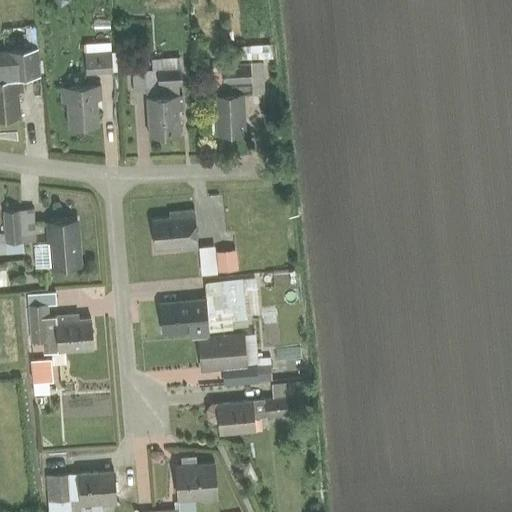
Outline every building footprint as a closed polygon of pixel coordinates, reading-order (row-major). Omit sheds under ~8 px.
[(36,48),(0,50),(0,78),(20,77),(38,75),(36,48)] [(112,49),(83,52),(85,72),(113,70),(112,49)] [(262,62),(219,64),(219,81),(232,81),(232,90),(263,89),(262,62)] [(134,91),(146,89),(147,96),(178,94),(177,77),(151,79),(151,70),(132,72),(134,91)] [(0,116),(23,114),(20,77),(0,78),(0,116)] [(102,83),(61,87),(64,126),(98,123),(95,98),(103,98),(102,83)] [(244,92),(209,94),(211,133),(246,132),(244,92)] [(178,94),(147,96),(150,138),(179,135),(177,111),(185,110),(183,93),(178,94)] [(35,206),(6,209),(9,241),(38,238),(35,206)] [(168,215),(150,216),(152,247),(182,245),(182,249),(199,247),(196,207),(168,209),(168,215)] [(81,217),(47,219),(51,267),(84,265),(81,217)] [(201,272),(219,271),(217,250),(217,246),(199,247),(201,272)] [(237,269),(236,249),(217,250),(219,271),(237,269)] [(248,327),(244,279),(204,282),(205,298),(207,330),(248,327)] [(53,303),(52,290),(27,292),(28,305),(49,304),(53,303)] [(205,298),(155,302),(158,334),(207,330),(205,298)] [(49,304),(28,305),(32,352),(53,350),(50,315),(49,304)] [(76,313),(50,315),(53,350),(97,347),(94,319),(77,321),(76,313)] [(253,333),(199,337),(201,366),(256,362),(253,333)] [(48,359),(28,361),(29,382),(50,380),(48,359)] [(222,368),(223,382),(259,379),(258,365),(222,368)] [(302,380),(271,382),(273,404),(303,402),(302,380)] [(251,414),(271,413),(269,397),(250,399),(251,414)] [(250,399),(211,402),(214,432),(252,429),(251,414),(250,399)] [(218,459),(173,462),(176,498),(196,497),(221,495),(218,459)] [(116,469),(68,473),(70,505),(118,502),(116,469)] [(52,511),(71,511),(70,505),(68,473),(46,475),(49,511),(52,511)] [(176,511),(196,511),(196,497),(176,498),(176,508),(176,511)]
